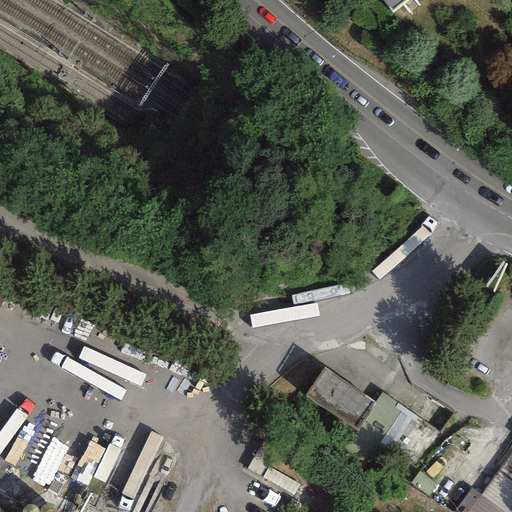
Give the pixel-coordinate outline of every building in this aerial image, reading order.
[(425,0),(378,0),(398,23),(425,0)] [(0,295),(0,320),(9,300),(0,295)] [(360,435),(379,408),(328,373),(309,400),(360,435)] [(387,397),(379,408),(360,435),(339,465),(365,483),(378,464),(404,482),(438,433),(387,397)] [(511,511),(511,458),(476,509),(481,511),(511,511)]
